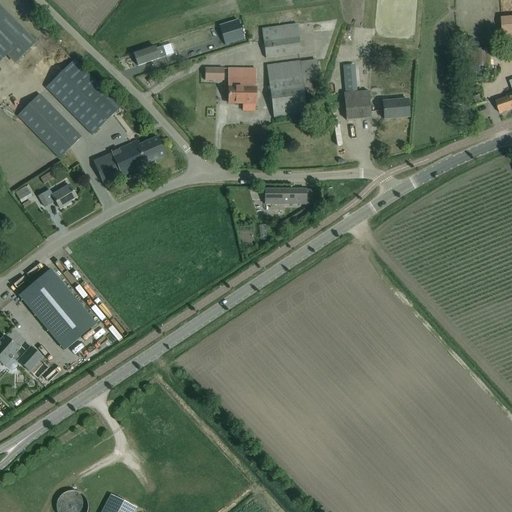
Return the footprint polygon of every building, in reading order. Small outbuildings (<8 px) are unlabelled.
[(0,6),(0,62),(7,56),(14,64),(36,43),(0,6)] [(511,16),(500,17),(502,35),(511,33),(511,16)] [(321,27),(330,32),(336,23),(327,18),(321,27)] [(224,45),(244,39),(237,20),(218,26),(224,45)] [(261,29),(265,59),(300,54),(296,24),(261,29)] [(182,36),(183,37),(162,44),(162,46),(155,49),(154,47),(133,54),(137,66),(166,56),(169,64),(190,57),(185,44),(190,43),(187,34),(182,36)] [(126,57),(136,53),(133,45),(123,50),(126,57)] [(394,52),(416,54),(416,48),(394,46),(394,52)] [(490,66),(489,48),(471,49),(472,67),(490,66)] [(317,59),(300,62),(300,61),(266,66),(273,118),(307,113),(305,99),(313,98),(319,74),(317,59)] [(74,60),(66,67),(45,88),(92,135),(120,107),(74,60)] [(152,74),(157,80),(170,71),(165,65),(152,74)] [(223,81),(223,69),(204,69),(204,81),(223,81)] [(255,69),(228,69),(228,103),(255,104),(255,69)] [(336,92),(324,90),(323,96),(335,98),(336,92)] [(370,118),(369,108),(368,92),(343,94),(346,120),(370,118)] [(81,137),(39,95),(17,117),(59,159),(81,137)] [(511,109),(511,96),(495,102),(499,114),(511,109)] [(409,117),(408,107),(407,100),(382,102),(384,119),(409,117)] [(490,109),(495,107),(492,100),(487,102),(490,109)] [(221,109),(224,115),(231,112),(228,106),(221,109)] [(128,145),(138,168),(165,156),(156,137),(138,145),(137,142),(128,145)] [(138,169),(138,168),(128,145),(110,153),(111,154),(93,161),(103,185),(138,169)] [(76,198),(71,189),(68,185),(52,195),(49,190),(38,197),(44,208),(50,204),(50,203),(54,201),(60,209),(66,205),(65,204),(76,198)] [(26,187),(15,193),(21,203),(32,197),(26,187)] [(306,190),(265,190),(264,205),(306,205),(306,190)] [(50,270),(18,296),(64,351),(95,324),(50,270)] [(16,363),(16,361),(19,358),(15,354),(19,349),(4,336),(0,340),(0,362),(4,366),(9,371),(12,371),(14,370),(16,368),(17,366),(17,364),(16,363)] [(49,348),(55,345),(50,337),(44,341),(49,348)] [(20,358),(17,361),(30,372),(42,358),(30,347),(20,358)] [(43,363),(32,374),(36,379),(48,368),(43,363)] [(133,511),(136,509),(110,495),(101,511),(133,511)]
